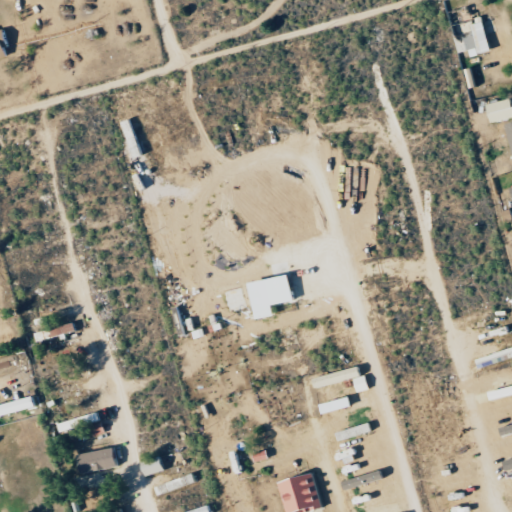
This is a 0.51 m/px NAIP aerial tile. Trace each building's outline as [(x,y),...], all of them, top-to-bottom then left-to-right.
[(493,51),(485,21),(467,26),(466,23),(454,26),(461,53),(470,51),(472,57),(493,51)] [(0,59),(11,57),(5,30),(0,31),(0,59)] [(493,122),(511,118),(511,100),(489,104),(493,122)] [(297,301),(292,275),(251,283),(259,320),(277,316),(275,306),(297,301)] [(50,338),(78,330),(75,322),(48,330),(50,338)] [(511,348),(478,359),(481,369),(511,359),(511,348)] [(0,416),(38,406),(35,395),(0,405),(0,416)] [(94,435),(105,432),(100,412),(59,423),(62,432),(91,424),(94,435)] [(503,436),(511,434),(511,424),(501,427),(503,436)] [(374,433),(372,425),(339,431),(340,439),(374,433)] [(83,473),(120,466),(116,447),(79,454),(83,473)] [(144,460),(146,474),(166,471),(164,457),(144,460)] [(197,481),(195,474),(157,487),(160,494),(197,481)] [(280,485),(288,511),(310,511),(325,508),(314,474),(280,485)]
